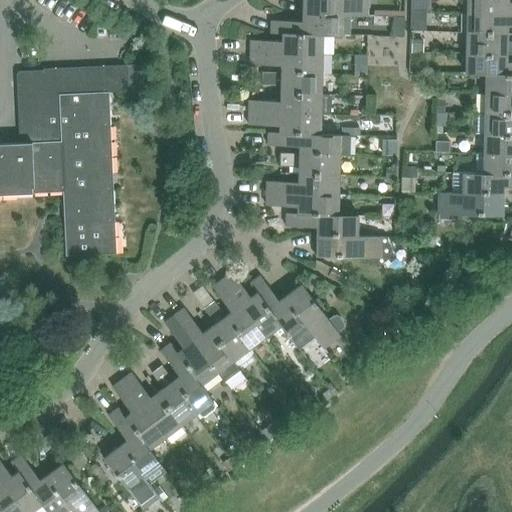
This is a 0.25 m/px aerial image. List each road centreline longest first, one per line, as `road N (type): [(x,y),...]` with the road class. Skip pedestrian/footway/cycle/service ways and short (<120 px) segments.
road 1 (residential): [(0,426),(62,403),(211,235)]
road 2 (residential): [(309,511),(384,454),(479,335),(511,309)]
road 3 (residential): [(211,235),(203,21)]
road 4 (residential): [(0,120),(0,1)]
